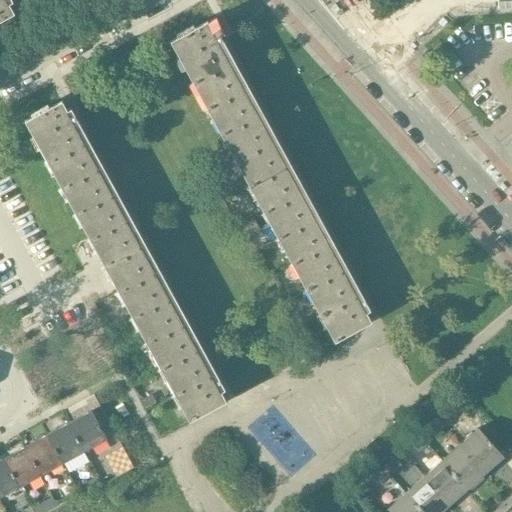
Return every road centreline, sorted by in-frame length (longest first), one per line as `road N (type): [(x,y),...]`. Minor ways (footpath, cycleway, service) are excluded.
road 1 (tertiary): [(511,225),(364,57)]
road 2 (residential): [(0,88),(164,0)]
